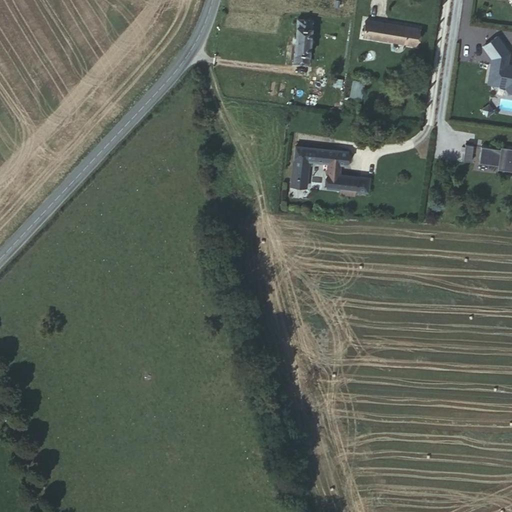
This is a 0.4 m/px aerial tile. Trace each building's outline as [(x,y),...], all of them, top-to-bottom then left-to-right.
[(295,15),(291,63),(306,64),(310,16),(295,15)] [(409,42),(411,27),(360,19),(357,32),(409,42)] [(511,65),(504,65),(505,53),(496,35),(481,44),(488,57),(485,79),(504,82),(503,89),(505,92),(511,93),(511,65)] [(351,78),(350,85),(360,87),(361,79),(351,78)] [(360,87),(350,85),(349,96),(358,97),(360,87)] [(487,104),(480,109),(485,115),(491,111),(487,104)] [(463,144),(461,154),(469,155),(470,145),(463,144)] [(338,188),(354,190),(356,176),(334,174),(336,165),(342,166),(344,153),(294,145),(289,183),(305,185),(308,161),(329,164),(326,187),(338,188)] [(498,149),(478,146),(476,163),(495,165),(495,169),(511,172),(511,165),(511,148),(498,147),(498,149)] [(356,176),(354,190),(366,192),(368,178),(356,176)] [(250,197),(231,196),(231,204),(249,205),(250,197)]
